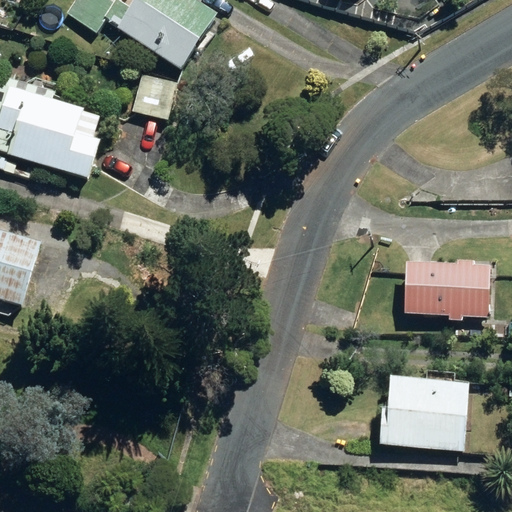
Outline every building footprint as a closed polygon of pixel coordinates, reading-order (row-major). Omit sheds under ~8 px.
[(121,26),(188,68),(224,14),(202,0),(142,0),(136,10),(120,0),(117,0),(117,1),(115,0),(75,0),(68,10),(98,30),(108,15),(122,25),(121,26)] [(135,113),(173,122),(182,84),(144,75),(135,113)] [(0,96),(0,150),(96,180),(108,140),(101,138),(107,117),(90,112),(92,109),(4,83),(0,96)] [(0,170),(16,176),(20,164),(0,158),(0,170)] [(0,298),(30,307),(48,242),(0,228),(0,298)] [(401,277),(401,324),(485,325),(485,278),(401,277)] [(375,455),(462,460),(464,395),(384,392),(382,422),(377,422),(375,455)]
